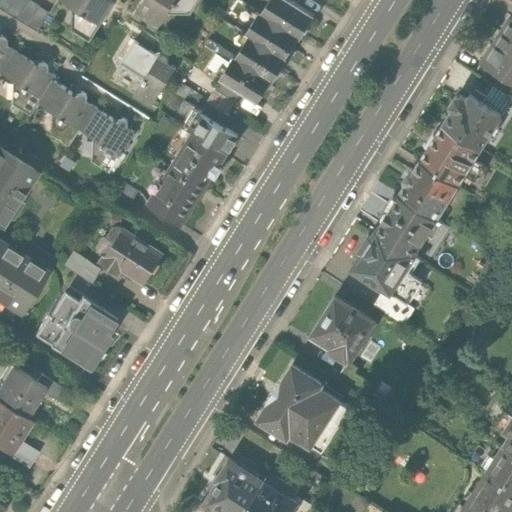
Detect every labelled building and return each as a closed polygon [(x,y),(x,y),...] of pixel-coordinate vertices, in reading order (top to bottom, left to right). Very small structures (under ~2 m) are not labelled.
[(2,0),(0,4),(0,11),(36,35),(49,15),(24,0),(2,0)] [(59,0),(72,9),(70,33),(88,44),(114,5),(106,0),(59,0)] [(198,0),(144,0),(136,13),(159,27),(168,13),(190,13),(198,0)] [(287,0),(271,0),(263,13),(298,36),(299,37),(313,17),(296,5),(287,0)] [(283,59),(298,36),(263,13),(261,12),(246,35),(250,38),(283,59)] [(511,18),(481,65),(508,82),(511,84),(511,18)] [(286,61),(283,59),(250,38),(236,58),(271,81),(273,81),(286,61)] [(147,79),(135,98),(152,109),(178,69),(137,43),(124,64),(147,79)] [(0,72),(13,52),(0,44),(0,72)] [(0,72),(0,75),(13,84),(10,87),(10,107),(28,118),(37,105),(39,100),(51,82),(54,78),(13,52),(0,72)] [(257,103),(271,81),(236,58),(233,57),(219,79),(221,80),(240,93),(257,103)] [(501,93),(508,82),(481,65),(474,75),(501,93)] [(235,103),(240,93),(221,80),(216,90),(235,103)] [(67,149),(78,131),(92,108),(51,82),(39,100),(37,105),(70,125),(61,132),(53,127),(49,137),(67,149)] [(452,112),(443,126),(480,150),(501,116),(470,96),(467,101),(461,97),(456,98),(451,107),(452,112)] [(207,103),(200,113),(221,127),(228,117),(207,103)] [(134,134),(92,108),(78,131),(94,141),(92,145),(91,163),(108,174),(119,157),(134,134)] [(189,130),(194,133),(227,155),(238,139),(221,127),(200,113),(189,130)] [(443,126),(420,163),(457,186),(464,175),(475,182),(485,167),(473,160),(480,150),(443,126)] [(204,189),(227,155),(194,133),(171,167),(204,189)] [(0,145),(0,218),(14,228),(48,176),(0,145)] [(406,186),(399,196),(436,220),(457,186),(420,163),(414,173),(411,171),(403,184),(406,186)] [(181,226),(204,189),(171,167),(147,204),(181,226)] [(83,186),(75,198),(82,203),(91,191),(83,186)] [(399,196),(376,232),(414,254),(425,236),(432,240),(442,224),(436,220),(399,196)] [(111,241),(115,244),(100,264),(116,274),(121,269),(144,283),(163,255),(123,230),(120,228),(117,228),(113,228),(110,231),(109,234),(109,239),(111,241)] [(421,259),(414,254),(376,232),(372,239),(368,237),(359,252),(362,254),(352,269),(384,289),(407,304),(422,281),(411,274),(421,259)] [(0,251),(0,322),(15,332),(47,281),(0,251)] [(91,285),(101,269),(74,252),(64,267),(91,285)] [(407,304),(384,289),(373,306),(404,325),(414,309),(407,304)] [(78,302),(64,294),(35,337),(89,371),(117,326),(113,324),(117,318),(82,296),(78,302)] [(335,295),(310,336),(350,361),(375,321),(335,295)] [(360,358),(370,364),(379,348),(370,342),(360,358)] [(13,365),(0,384),(0,401),(26,418),(42,392),(46,386),(42,383),(13,365)] [(293,365),(259,419),(288,436),(286,439),(318,458),(350,407),(318,387),(321,382),(293,365)] [(375,387),(344,367),(337,378),(369,397),(375,387)] [(46,386),(42,392),(66,407),(74,395),(46,376),(42,383),(46,386)] [(0,401),(0,444),(11,452),(19,440),(31,421),(26,418),(0,401)] [(508,433),(502,443),(511,449),(511,412),(501,429),(508,433)] [(39,452),(19,440),(11,452),(0,444),(0,449),(29,468),(39,452)] [(511,449),(502,443),(485,470),(511,486),(511,449)] [(203,504),(215,511),(242,511),(263,479),(230,458),(211,487),(213,488),(203,504)] [(476,511),(507,511),(511,504),(511,486),(485,470),(463,504),(476,511)] [(268,472),(263,479),(242,511),(289,511),(297,500),(290,496),(294,488),(268,472)]
